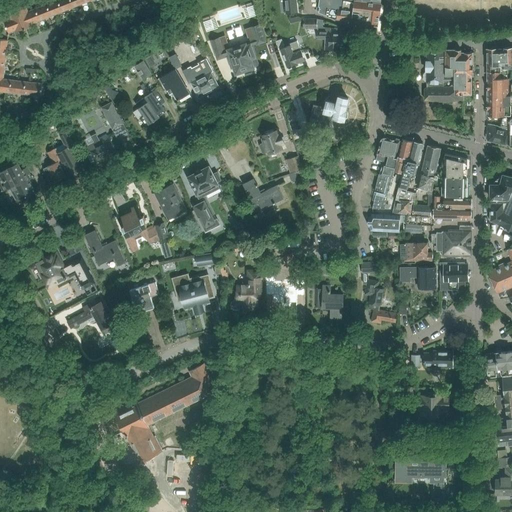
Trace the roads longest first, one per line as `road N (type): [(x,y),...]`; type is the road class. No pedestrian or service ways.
road 1 (residential): [(80,400),(214,337),(402,344),(480,296)]
road 2 (unclassified): [(0,237),(282,89),(345,67)]
road 3 (residential): [(472,511),(472,328),(480,296)]
road 4 (residential): [(80,400),(0,260)]
road 5 (residential): [(481,288),(479,148)]
road 6 (residential): [(124,511),(80,400)]
